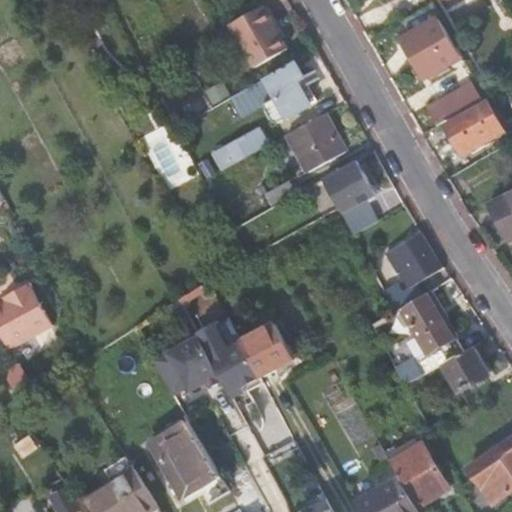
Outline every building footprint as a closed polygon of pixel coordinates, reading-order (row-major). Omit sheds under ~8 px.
[(284,27),(270,3),(265,5),(279,30),(284,27)] [(265,5),(233,24),(257,67),(290,49),(279,30),(265,5)] [(464,55),(443,18),(407,39),(428,75),(464,55)] [(423,78),(428,75),(407,39),(401,42),(423,78)] [(305,77),(297,61),(269,77),(279,96),(264,104),(265,105),(274,121),(279,123),(312,104),(299,81),(305,77)] [(319,101),(305,77),(299,81),(312,104),(319,101)] [(475,82),(429,107),(438,123),(484,98),(475,82)] [(226,127),(265,105),(264,104),(254,85),(215,107),(226,127)] [(506,129),(488,99),(449,122),(465,152),(506,129)] [(327,114),(290,134),(310,172),(348,151),(327,114)] [(167,187),(199,174),(177,119),(144,133),(167,187)] [(254,152),(255,153),(269,146),(260,129),(215,155),(224,169),(254,152)] [(333,191),(341,205),(350,222),(376,207),(359,176),(333,191)] [(269,193),(275,205),(299,192),(292,180),(269,193)] [(511,193),(493,203),(511,239),(511,193)] [(324,203),(317,208),(320,214),(328,210),(324,203)] [(426,237),(422,231),(389,252),(397,266),(399,265),(402,271),(407,269),(416,283),(442,266),(426,237)] [(382,276),(398,310),(406,305),(410,303),(394,269),(382,276)] [(32,282),(14,292),(16,296),(8,300),(0,304),(0,327),(11,348),(55,324),(32,282)] [(421,356),(429,372),(446,362),(467,350),(431,290),(410,303),(406,305),(415,321),(413,322),(430,351),(421,356)] [(217,322),(199,332),(201,334),(224,378),(231,391),(263,375),(244,339),(230,347),(217,322)] [(263,375),(297,357),(278,322),(244,339),(263,375)] [(172,349),(155,359),(172,388),(175,392),(188,385),(190,390),(208,380),(211,386),(224,378),(201,334),(172,349)] [(467,350),(446,362),(462,390),(492,373),(476,346),(467,350)] [(175,392),(172,388),(134,408),(182,495),(184,499),(223,477),(221,473),(175,392)] [(511,439),(472,466),(497,502),(511,491),(511,439)] [(425,442),(393,461),(402,476),(410,491),(415,488),(423,503),(452,486),(425,442)] [(149,511),(161,505),(137,469),(81,501),(88,511),(149,511)] [(402,476),(378,489),(378,490),(390,511),(422,511),(410,491),(402,476)] [(69,487),(52,495),(61,511),(76,511),(81,510),(69,487)] [(378,489),(358,501),(364,511),(390,511),(378,490),(378,489)] [(477,511),(466,490),(452,498),(459,511),(477,511)] [(337,511),(328,496),(297,511),(337,511)]
